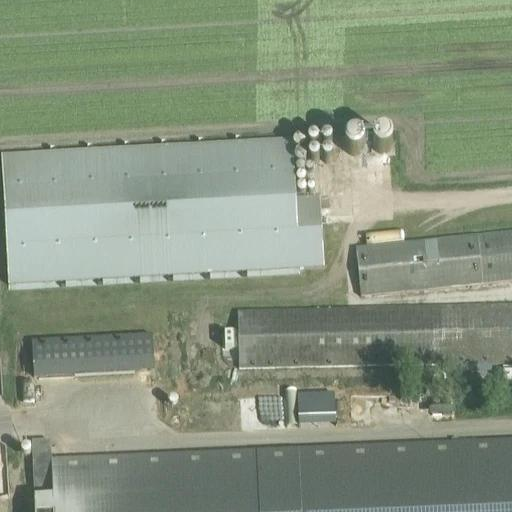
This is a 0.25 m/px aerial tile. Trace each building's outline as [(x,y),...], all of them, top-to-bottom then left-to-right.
[(372,141),(371,146),(373,151),(377,155),(382,156),(387,155),(391,151),(392,146),(391,140),(387,136),(381,135),(376,137),(372,141)] [(349,139),(345,142),(343,147),(345,153),(349,157),(354,158),(360,156),(363,152),(364,146),(362,142),(358,138),(353,137),(349,139)] [(1,157),(8,287),(324,270),(320,199),(296,201),(292,141),(1,157)] [(511,233),(356,249),(361,298),(511,282),(511,233)] [(239,311),(239,367),(511,363),(511,306),(437,308),(239,311)] [(32,344),(34,384),(155,377),(152,337),(32,344)] [(51,442),(32,443),(35,511),(511,511),(511,442),(52,462),(51,442)]
